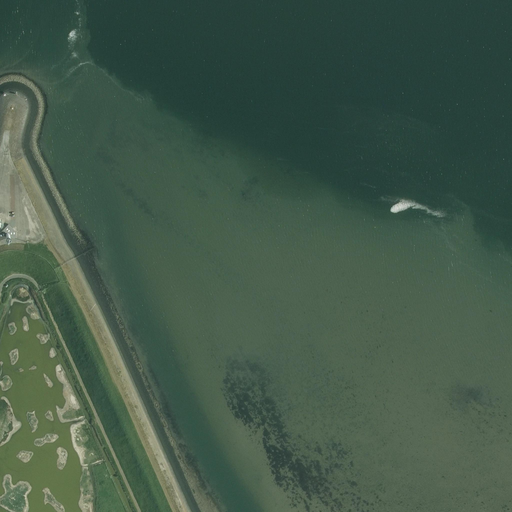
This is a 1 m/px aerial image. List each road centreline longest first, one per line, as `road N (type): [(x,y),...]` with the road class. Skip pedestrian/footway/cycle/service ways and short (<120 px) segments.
road 1 (track): [(37,242),(60,265),(175,511)]
road 2 (track): [(40,291),(139,511)]
